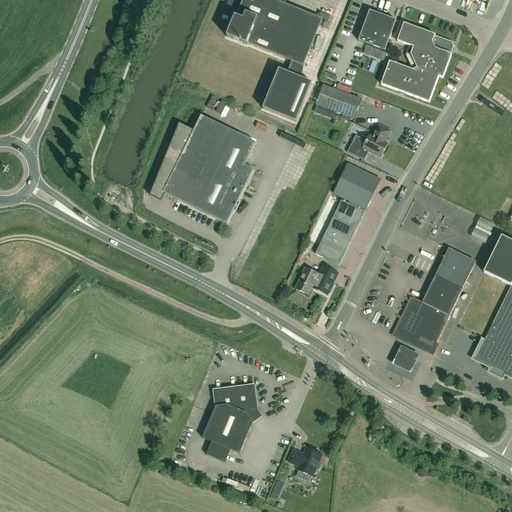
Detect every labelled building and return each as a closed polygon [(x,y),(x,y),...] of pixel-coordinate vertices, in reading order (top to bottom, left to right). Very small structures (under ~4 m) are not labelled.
[(234,18),(226,38),(246,47),(247,45),(303,68),(322,21),(274,1),(274,0),(228,0),(226,6),(238,11),(235,18),(234,18)] [(323,0),(320,10),(326,12),(324,19),(334,21),(336,10),(343,12),(346,0),(323,0)] [(397,21),(370,11),(359,42),(386,51),(397,21)] [(442,79),(451,56),(450,55),(453,47),(451,43),(434,37),(435,36),(403,24),(397,42),(413,48),(410,56),(416,70),(412,71),(389,63),(380,86),(428,104),(438,78),(442,79)] [(369,56),(384,62),(387,55),(372,49),(369,56)] [(372,86),(376,75),(363,70),(359,81),(372,86)] [(511,71),(508,70),(483,114),(511,130),(511,71)] [(296,124),(311,83),(279,71),(264,110),(296,124)] [(354,120),(361,101),(323,87),(316,106),(317,107),(322,109),(354,120)] [(194,131),(180,126),(156,184),(153,191),(163,196),(164,194),(227,225),(234,211),(235,212),(240,203),(238,202),(254,171),(245,166),(253,148),(199,121),(194,131)] [(352,145),(348,153),(364,161),(368,153),(380,159),(387,145),(383,144),(385,140),(386,141),(390,132),(377,126),(372,138),(369,136),(362,150),(352,145)] [(358,164),(360,160),(351,156),(349,160),(358,164)] [(365,211),(380,181),(347,166),(333,195),(365,211)] [(390,201),(392,193),(384,190),(381,198),(390,201)] [(365,213),(341,202),(315,255),(338,267),(365,213)] [(508,217),(511,215),(511,212),(510,206),(500,210),(505,222),(509,221),(508,217)] [(472,239),(484,245),(494,225),(481,219),(472,239)] [(511,242),(501,238),(484,274),(511,287),(476,359),(511,376),(511,242)] [(432,353),(471,272),(465,269),(469,260),(448,250),(422,304),(413,299),(395,335),(432,353)] [(305,269),(295,290),(309,296),(312,289),(327,296),(337,275),(337,273),(323,267),(319,275),(305,269)] [(420,358),(402,349),(397,359),(393,368),(411,377),(416,368),(420,358)] [(203,439),(212,443),(206,456),(225,464),(231,451),(240,455),(253,423),(261,417),(257,411),(254,386),(214,391),(216,407),(203,439)] [(294,451),(288,463),(299,467),(297,471),(299,471),(296,477),(309,483),(312,477),(313,477),(316,469),(318,470),(321,464),(319,463),(322,455),(318,454),(319,452),(311,448),(310,450),(307,449),(304,455),(294,451)] [(241,487),(243,482),(231,478),(229,484),(241,487)] [(273,492),(270,499),(277,501),(280,495),(273,492)]
